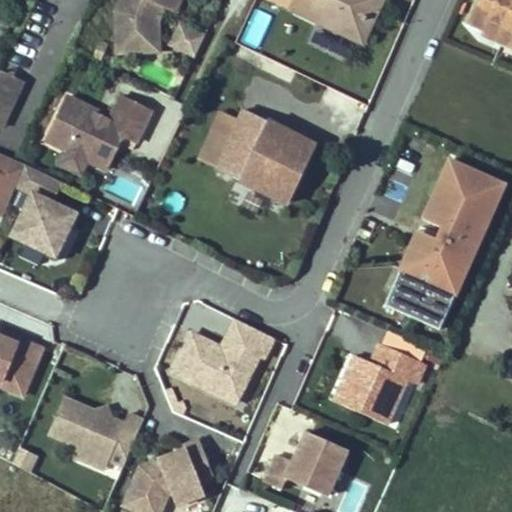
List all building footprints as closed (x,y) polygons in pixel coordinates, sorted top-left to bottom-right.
[(120,0),(115,12),(117,52),(142,51),(142,46),(158,45),(157,21),(159,17),(151,12),(156,2),(159,3),(160,0),(120,0)] [(160,0),(159,3),(174,10),(178,0),(160,0)] [(296,0),(291,10),(362,43),(382,0),(381,0),(296,0)] [(511,0),(475,0),(466,23),(511,42),(511,0)] [(0,2),(0,34),(3,35),(14,14),(3,9),(5,5),(0,2)] [(261,48),(273,16),(255,9),(243,41),(261,48)] [(195,55),(204,37),(180,26),(171,44),(195,55)] [(92,57),(101,61),(104,56),(95,51),(92,57)] [(1,71),(0,73),(0,128),(2,129),(24,82),(1,71)] [(110,117),(67,96),(46,141),(64,150),(58,163),(80,175),(87,161),(105,170),(122,135),(136,142),(151,112),(120,96),(110,117)] [(223,115),(200,162),(288,203),(315,147),(262,122),(268,110),(249,101),(239,123),(223,115)] [(36,150),(24,144),(17,158),(30,164),(36,150)] [(0,202),(7,206),(24,165),(0,154),(0,202)] [(384,304),(439,329),(503,185),(448,160),(384,304)] [(62,182),(24,165),(16,185),(32,192),(14,235),(29,241),(27,246),(48,255),(53,241),(63,244),(75,215),(51,205),(62,182)] [(263,357),(273,338),(235,319),(226,338),(235,342),(230,352),(192,333),(173,372),(235,403),(251,371),(248,369),(256,353),(263,357)] [(11,332),(2,328),(0,332),(0,337),(7,340),(11,332)] [(0,381),(24,391),(43,345),(11,332),(7,340),(0,337),(0,381)] [(427,348),(389,332),(383,345),(421,361),(427,348)] [(373,364),(354,355),(334,401),(388,424),(407,378),(415,381),(423,362),(421,361),(383,345),(381,344),(373,364)] [(48,434),(123,466),(143,420),(128,414),(124,423),(64,397),(48,434)] [(346,450),(306,432),(292,462),(277,455),(265,482),(281,489),(286,478),(325,496),(346,450)] [(140,467),(123,506),(137,511),(159,511),(167,495),(171,494),(176,505),(203,496),(199,485),(209,481),(212,474),(198,439),(183,445),(185,448),(158,459),(160,463),(152,465),(151,462),(140,467)] [(19,449),(13,464),(28,472),(35,456),(19,449)]
